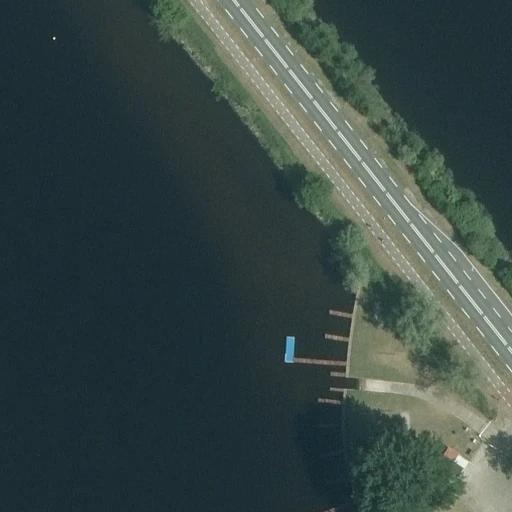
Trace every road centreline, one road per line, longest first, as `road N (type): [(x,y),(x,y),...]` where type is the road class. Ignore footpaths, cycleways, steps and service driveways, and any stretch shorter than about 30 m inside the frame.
road 1 (primary): [(511,353),(232,0)]
road 2 (track): [(503,445),(421,393),(354,385)]
